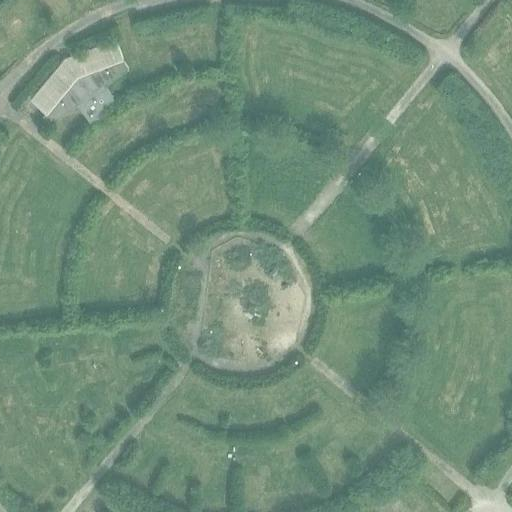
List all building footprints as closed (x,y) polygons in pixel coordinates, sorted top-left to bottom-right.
[(20,14),(26,26),(36,21),(24,0),(0,0),(0,6),(8,21),(20,14)] [(411,0),(411,3),(426,9),(429,0),(411,0)] [(499,6),(472,38),(482,47),(509,14),(499,6)] [(30,99),(49,114),(44,118),(48,124),(77,104),(90,122),(118,102),(105,84),(128,67),(124,61),(115,38),(65,57),(30,99)] [(172,272),(165,317),(192,321),(198,276),(172,272)] [(146,315),(105,315),(105,335),(146,335),(146,315)] [(45,326),(47,342),(88,337),(86,321),(45,326)] [(0,343),(27,343),(26,330),(0,330),(0,343)] [(123,378),(158,364),(152,348),(117,363),(123,378)] [(69,401),(103,380),(95,366),(61,386),(69,401)] [(286,401),(315,378),(306,366),(276,390),(286,401)] [(228,394),(227,412),(267,414),(268,396),(228,394)] [(65,410),(51,416),(68,456),(82,450),(65,410)] [(294,431),(301,445),(335,428),(328,414),(294,431)] [(366,414),(339,441),(351,452),(377,425),(366,414)] [(231,448),(272,450),(272,438),(231,436),(231,448)] [(179,442),(162,476),(175,483),(192,449),(179,442)] [(205,453),(199,491),(215,494),(221,455),(205,453)] [(0,464),(28,495),(39,485),(11,454),(0,463),(0,464)] [(273,487),(302,468),(296,459),(267,478),(273,487)]
